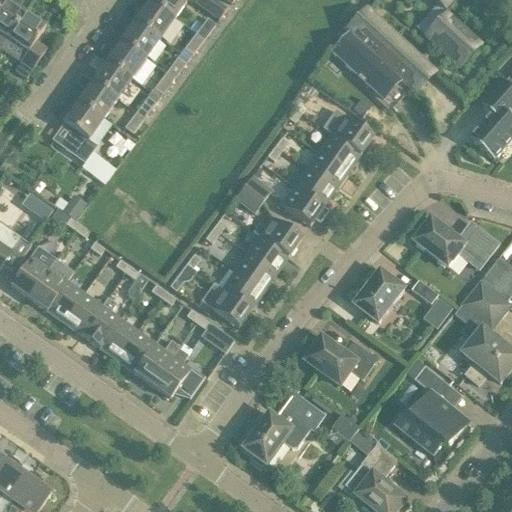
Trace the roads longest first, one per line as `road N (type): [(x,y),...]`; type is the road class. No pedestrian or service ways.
road 1 (residential): [(196,460),(307,307),(419,188),(443,181),(511,198)]
road 2 (residential): [(196,460),(0,321)]
road 3 (residential): [(29,112),(104,3)]
road 4 (residential): [(101,485),(0,413)]
